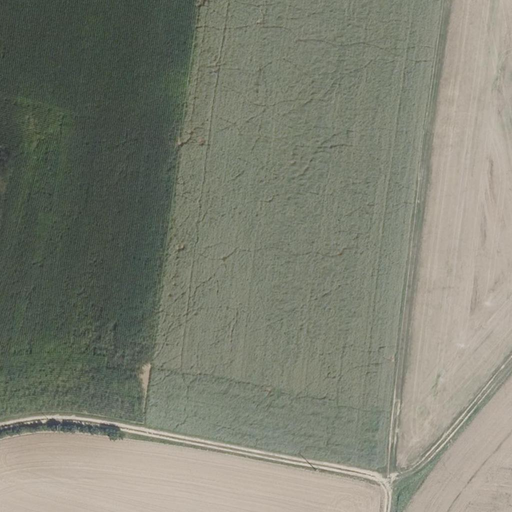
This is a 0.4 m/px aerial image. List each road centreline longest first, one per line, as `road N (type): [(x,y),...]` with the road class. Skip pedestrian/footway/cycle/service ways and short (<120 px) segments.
road 1 (track): [(446,0),(389,480)]
road 2 (track): [(389,480),(66,418),(0,427)]
road 3 (track): [(389,480),(428,455),(511,355)]
